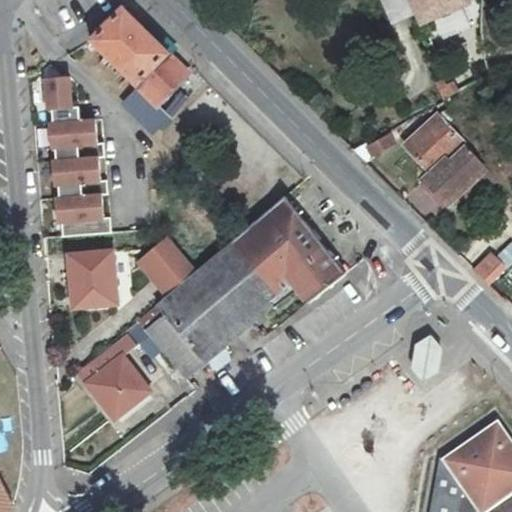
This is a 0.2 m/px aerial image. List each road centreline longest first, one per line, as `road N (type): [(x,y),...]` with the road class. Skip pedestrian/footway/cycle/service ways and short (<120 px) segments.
road 1 (tertiary): [(168,0),(444,269)]
road 2 (unclassified): [(5,0),(36,382)]
road 3 (unclassified): [(269,390),(83,511)]
road 4 (unclassified): [(444,269),(269,390)]
road 5 (residential): [(354,511),(269,390)]
road 6 (unclassified): [(36,382),(45,511)]
